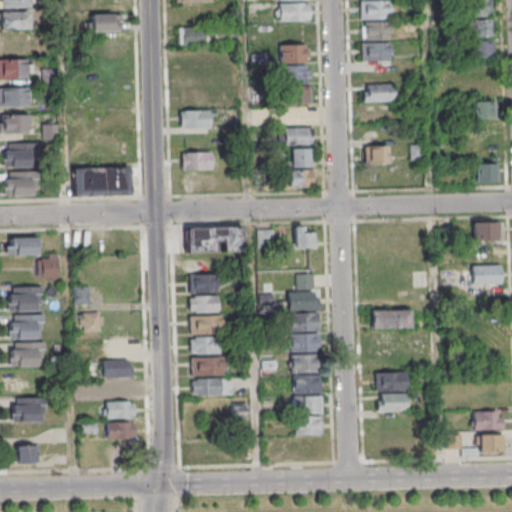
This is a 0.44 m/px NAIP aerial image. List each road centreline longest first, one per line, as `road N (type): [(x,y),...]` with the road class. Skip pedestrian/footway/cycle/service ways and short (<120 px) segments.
road 1 (secondary): [(511,474),(0,489)]
road 2 (residential): [(511,204),(0,216)]
road 3 (tertiary): [(154,485),(164,429),(153,0)]
road 4 (residential): [(350,479),(336,0)]
